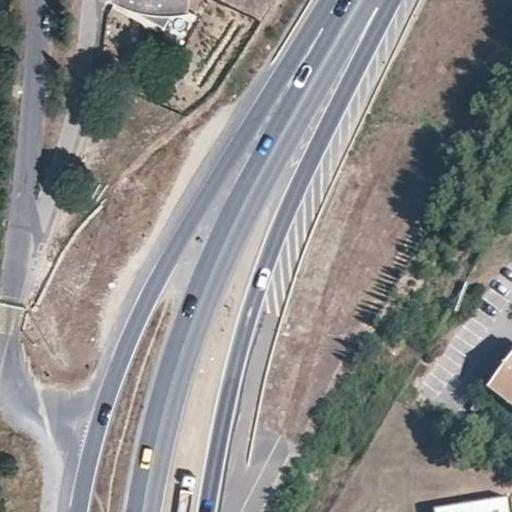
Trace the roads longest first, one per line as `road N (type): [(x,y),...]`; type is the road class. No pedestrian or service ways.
road 1 (motorway): [(335,0),(142,306),(94,431),(76,511)]
road 2 (primary): [(344,0),(211,248),(172,360),(138,511)]
road 3 (primary): [(156,511),(187,368),(231,254),(375,7)]
road 4 (motorway): [(206,511),(258,287),(375,7)]
